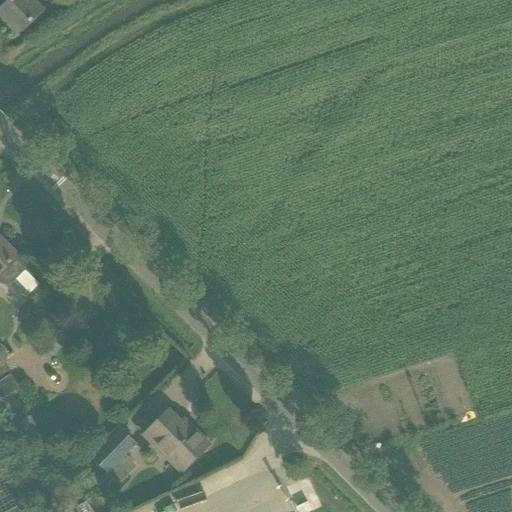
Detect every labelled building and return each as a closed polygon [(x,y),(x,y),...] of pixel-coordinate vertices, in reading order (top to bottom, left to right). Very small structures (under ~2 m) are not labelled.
[(10,0),(0,9),(0,14),(17,33),(17,34),(18,35),(44,12),(33,0),(10,0)] [(14,259),(17,256),(0,238),(0,283),(2,285),(7,285),(12,283),(26,270),(14,259)] [(31,292),(40,283),(28,269),(18,278),(31,292)] [(0,400),(19,389),(5,365),(0,368),(0,400)] [(144,436),(181,474),(209,445),(192,429),(190,431),(168,410),(144,436)] [(120,430),(106,444),(91,459),(107,474),(135,445),(120,430)] [(27,511),(0,446),(0,506),(2,511),(27,511)] [(60,505),(65,510),(71,505),(66,499),(60,505)]
